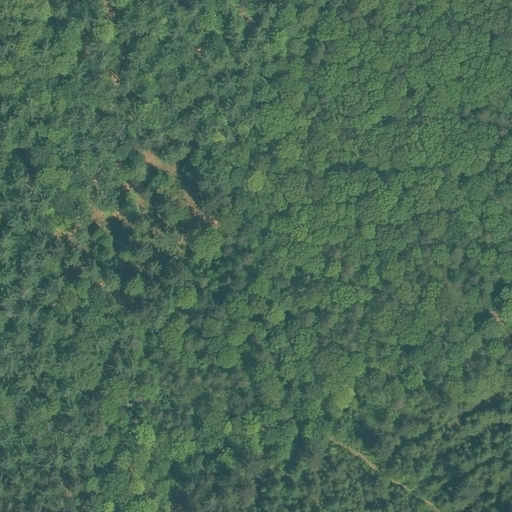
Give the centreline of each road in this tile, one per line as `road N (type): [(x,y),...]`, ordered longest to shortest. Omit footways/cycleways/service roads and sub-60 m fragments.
road 1 (track): [(189,0),(303,396),(312,413),(451,511)]
road 2 (track): [(86,443),(158,441),(318,412),(511,293)]
road 3 (track): [(0,440),(86,443),(53,511)]
